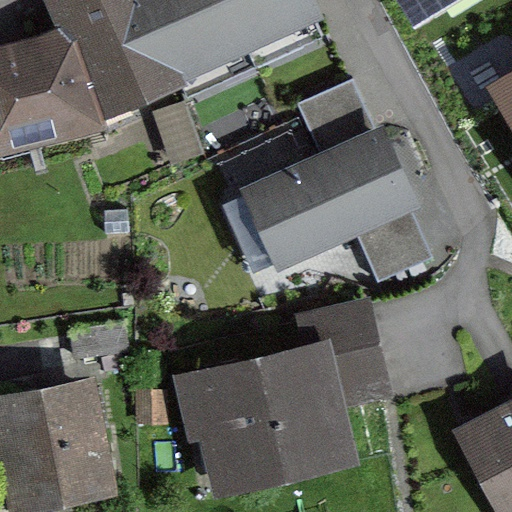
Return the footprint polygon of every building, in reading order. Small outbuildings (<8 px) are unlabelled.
[(62,0),(78,35),(65,40),(86,107),(174,70),(144,0),(62,0)] [(179,79),(248,48),(226,0),(144,0),(174,70),(179,79)] [(305,0),(226,0),(248,48),(314,18),(305,0)] [(396,0),(413,27),(457,0),(396,0)] [(0,146),(90,124),(86,107),(65,40),(60,28),(35,40),(0,48),(0,146)] [(354,69),(306,100),(326,131),(374,100),(354,69)] [(511,72),(489,87),(511,125),(511,72)] [(408,200),(377,131),(252,187),(283,256),(408,200)] [(302,346),(314,344),(333,339),(349,408),(393,398),(370,297),(295,314),(302,346)] [(73,329),(76,357),(127,350),(123,322),(73,329)] [(212,502),(362,468),(349,408),(333,339),(314,344),(302,346),(172,376),(187,444),(198,441),(212,502)] [(0,457),(11,455),(18,496),(103,480),(86,387),(1,404),(6,431),(0,432),(0,457)] [(511,511),(511,401),(453,432),(495,511),(511,511)]
